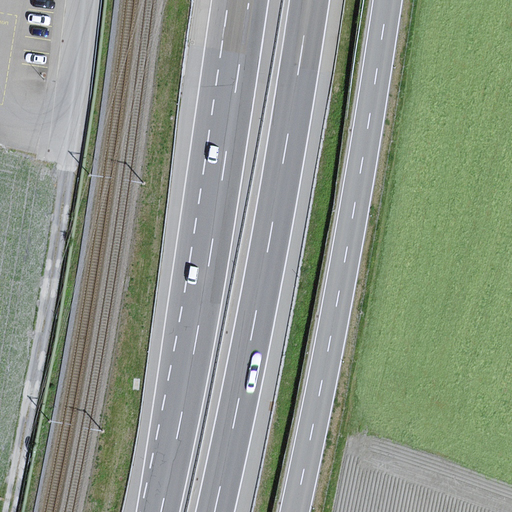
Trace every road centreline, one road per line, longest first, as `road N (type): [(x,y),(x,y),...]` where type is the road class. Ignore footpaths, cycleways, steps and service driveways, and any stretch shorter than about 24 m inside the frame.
road 1 (motorway): [(213,511),(310,0)]
road 2 (motorway): [(250,0),(216,226),(157,511)]
road 3 (primary): [(294,511),(387,0)]
road 4 (track): [(13,511),(67,149)]
road 5 (unclassified): [(83,0),(67,149)]
